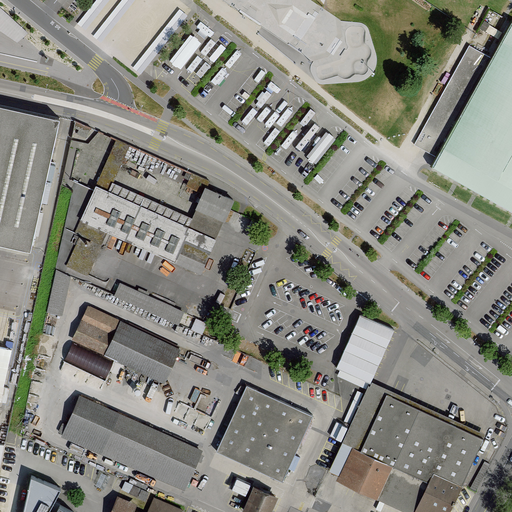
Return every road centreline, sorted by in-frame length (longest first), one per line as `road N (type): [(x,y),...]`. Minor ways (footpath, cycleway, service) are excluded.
road 1 (tertiary): [(113,117),(235,173),(511,389)]
road 2 (residential): [(113,117),(118,91),(105,71),(19,0)]
